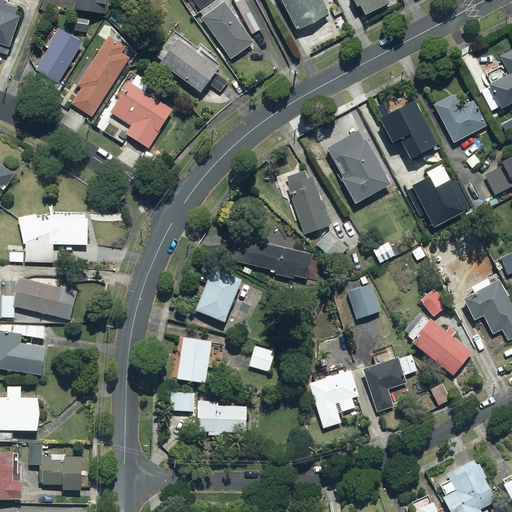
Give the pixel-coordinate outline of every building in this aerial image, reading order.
[(9,0),(0,0),(0,54),(9,57),(22,17),(18,16),(20,8),(8,4),(9,0)] [(77,0),(76,11),(107,16),(109,0),(77,0)] [(192,0),(199,10),(214,0),(192,0)] [(246,0),(234,0),(254,35),(263,29),(246,0)] [(323,0),(284,0),(300,31),(331,16),(323,0)] [(357,0),(364,12),(388,0),(357,0)] [(227,2),(203,19),(233,59),(256,42),(227,2)] [(84,42),(60,29),(37,70),(60,84),(84,42)] [(93,118),(132,58),(122,52),(126,47),(109,36),(78,83),(84,87),(73,104),(93,118)] [(180,38),(162,63),(203,93),(221,68),(180,38)] [(511,72),(480,90),(492,112),(500,107),(502,110),(511,104),(511,51),(503,56),(511,72)] [(153,83),(139,74),(113,116),(131,127),(127,134),(150,149),(175,109),(148,92),(153,83)] [(454,93),(435,104),(457,143),(490,125),(476,100),(462,108),(454,93)] [(402,139),(411,158),(434,147),(413,101),(379,117),(391,144),(402,139)] [(393,184),(363,130),(327,150),(357,204),(393,184)] [(488,176),(499,194),(511,186),(511,155),(504,160),(507,165),(488,176)] [(0,200),(17,174),(0,163),(0,200)] [(427,214),(434,226),(471,207),(455,177),(451,181),(442,163),(426,171),(428,176),(404,188),(420,218),(427,214)] [(307,170),(287,176),(305,234),(330,226),(315,177),(310,179),(307,170)] [(511,202),(491,213),(511,252),(511,202)] [(38,213),(19,217),(24,243),(26,242),(26,262),(53,263),(54,244),(88,245),(89,219),(57,218),(39,222),(38,213)] [(349,247),(330,229),(318,242),(337,260),(349,247)] [(313,254),(247,237),(240,262),(273,270),(272,273),(294,278),(295,275),(307,278),(313,254)] [(374,251),(381,264),(395,255),(388,243),(374,251)] [(422,244),(411,251),(417,261),(428,255),(422,244)] [(449,261),(436,267),(449,293),(462,287),(449,261)] [(245,279),(213,266),(195,309),(227,322),(245,279)] [(0,318),(15,319),(16,307),(72,321),(79,292),(20,277),(15,296),(0,295),(0,318)] [(511,340),(511,302),(500,278),(463,297),(474,319),(482,315),(492,335),(505,329),(511,341),(511,340)] [(382,312),(373,284),(348,292),(357,320),(382,312)] [(450,306),(436,288),(420,300),(434,318),(450,306)] [(473,354),(426,313),(407,335),(454,376),(473,354)] [(47,325),(0,323),(0,367),(43,374),(48,344),(23,341),(24,335),(45,338),(47,325)] [(224,342),(183,337),(178,378),(209,382),(210,368),(221,369),(224,342)] [(276,350),(256,345),(250,366),(270,371),(276,350)] [(378,362),(363,368),(380,413),(397,406),(391,389),(408,383),(405,376),(419,370),(413,354),(399,359),(395,349),(376,356),(378,362)] [(352,370),(309,383),(323,428),(343,422),(337,403),(360,396),(352,370)] [(0,396),(0,430),(40,431),(40,396),(22,396),(22,386),(8,386),(7,397),(0,396)] [(195,393),(179,392),(177,409),(194,410),(195,393)] [(247,405),(200,403),(199,432),(246,434),(247,405)] [(15,449),(0,447),(0,498),(23,500),(24,481),(13,480),(15,449)] [(83,457),(42,454),(41,482),(63,483),(63,490),(81,491),(83,457)] [(443,498),(449,511),(482,511),(481,509),(498,499),(478,462),(449,478),(456,491),(443,498)] [(418,511),(439,511),(435,499),(417,507),(418,511)]
